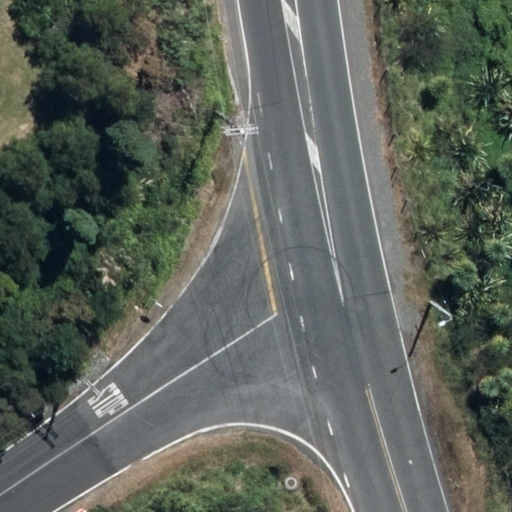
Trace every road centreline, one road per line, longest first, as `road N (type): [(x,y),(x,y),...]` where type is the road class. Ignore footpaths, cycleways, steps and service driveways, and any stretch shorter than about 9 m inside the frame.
road 1 (residential): [(0,498),(277,316),(343,301)]
road 2 (tertiary): [(300,0),(343,301)]
road 3 (tertiary): [(343,301),(411,511)]
